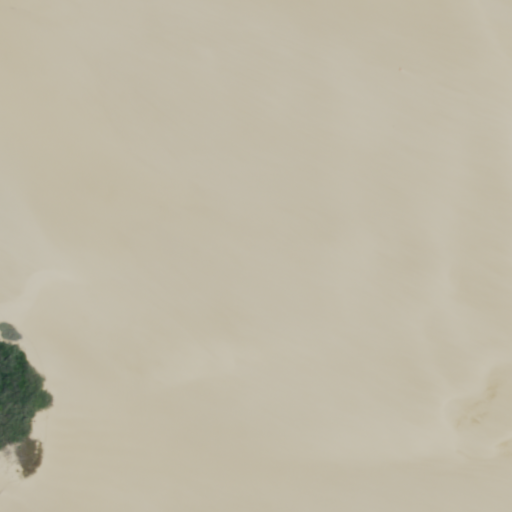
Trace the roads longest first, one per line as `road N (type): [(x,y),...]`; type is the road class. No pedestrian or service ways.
road 1 (residential): [(452,511),(443,407),(332,0)]
road 2 (residential): [(0,202),(173,207),(386,196)]
